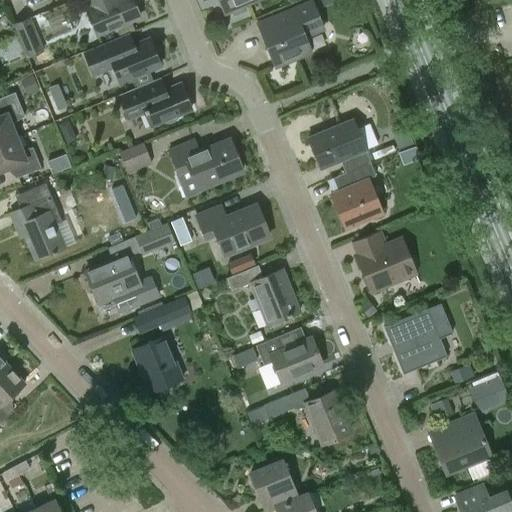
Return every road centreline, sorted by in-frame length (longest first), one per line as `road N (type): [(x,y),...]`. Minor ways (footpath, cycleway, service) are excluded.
road 1 (residential): [(419,511),(245,89),(202,70),(174,0)]
road 2 (secondary): [(511,271),(399,0)]
road 3 (residential): [(199,511),(0,301)]
